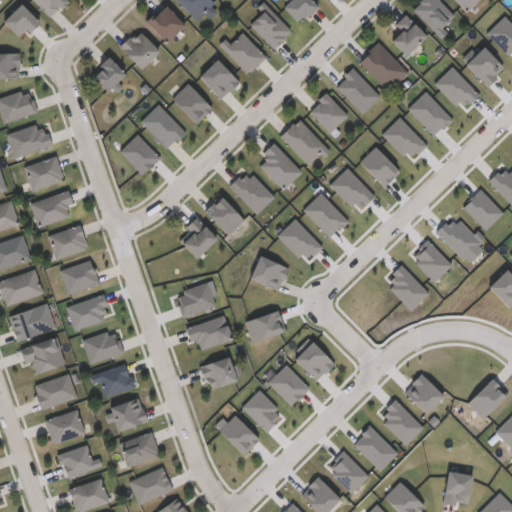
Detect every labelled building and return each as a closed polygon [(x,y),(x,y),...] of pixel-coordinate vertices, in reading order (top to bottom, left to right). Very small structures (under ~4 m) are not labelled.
[(67,0),(50,17),(33,0),(67,0)] [(209,0),(214,5),(196,22),(175,0),(209,0)] [(311,0),(316,5),(297,22),(281,5),(286,0),(311,0)] [(435,32),(411,8),(419,0),(439,0),(453,14),(435,32)] [(475,0),(465,10),(455,0),(475,0)] [(19,2),(1,20),(15,35),(24,27),(27,31),(37,21),(19,2)] [(291,30),(273,48),(246,20),(264,2),(291,30)] [(144,21),(163,3),(183,24),(164,42),(144,21)] [(392,25),(404,13),(425,34),(404,55),(390,40),(399,32),(392,25)] [(118,47),(135,28),(158,48),(141,67),(118,47)] [(225,38),(228,42),(240,31),(265,55),(247,73),(218,45),(225,38)] [(406,71),(387,90),(358,60),(377,41),(406,71)] [(0,51),(0,76),(16,76),(15,64),(18,64),(18,51),(0,51)] [(89,74),(108,56),(124,73),(105,91),(89,74)] [(0,96),(0,115),(2,121),(35,110),(31,97),(28,98),(26,91),(19,94),(18,91),(0,96)] [(329,132),(307,110),(324,92),(347,114),(329,132)] [(308,165),(279,136),(297,118),(326,147),(308,165)] [(6,134),(13,155),(50,143),(46,130),(42,132),(41,127),(34,129),(32,125),(6,134)] [(300,170),(282,188),(258,164),(265,158),(260,154),(272,142),(300,170)] [(31,189),(23,165),(55,155),(63,179),(31,189)] [(29,201),(66,191),(72,215),(36,225),(29,201)] [(0,202),(9,200),(17,223),(0,229),(0,202)] [(183,227),(194,216),(215,238),(194,258),(180,242),(189,233),(183,227)] [(86,248),(55,257),(48,233),(79,224),(86,248)] [(29,259),(0,267),(0,240),(22,234),(29,259)] [(41,293),(4,305),(0,292),(0,278),(34,269),(41,293)] [(196,340),(189,342),(184,326),(223,315),(230,339),(198,348),(196,340)] [(64,363),(34,372),(31,361),(24,363),(19,346),(56,335),(64,363)] [(198,366),(224,353),(236,376),(210,389),(198,366)] [(90,375),(125,362),(134,386),(105,397),(99,382),(94,384),(90,375)] [(145,420),(116,430),(108,405),(137,396),(145,420)] [(83,434),(50,441),(45,417),(77,410),(83,434)] [(127,465),(118,441),(150,430),(159,453),(127,465)] [(64,477),(56,453),(86,443),(90,458),(98,456),(101,465),(64,477)] [(107,501),(75,511),(68,487),(100,477),(107,501)]
